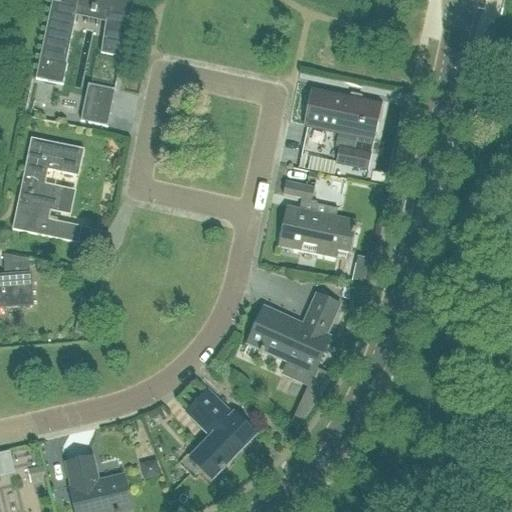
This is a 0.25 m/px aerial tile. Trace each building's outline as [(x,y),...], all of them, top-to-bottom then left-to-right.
[(60,0),(59,5),(51,3),(35,81),(62,86),(66,65),(65,65),(77,9),(106,15),(102,55),(122,60),(134,0),(60,0)] [(81,118),(97,122),(98,114),(107,116),(113,92),(87,86),(86,90),(75,87),(70,108),(82,111),(81,118)] [(303,128),(354,138),(350,154),(335,151),(332,164),(367,172),(380,107),(310,93),(303,128)] [(61,189),(45,186),(48,172),(78,178),(84,152),(30,141),(11,231),(78,245),(81,229),(48,222),(50,212),(56,213),(61,189)] [(282,197),(311,204),(314,189),(285,183),(282,197)] [(276,248),(335,261),(337,254),(349,256),(357,223),(335,218),(337,210),(316,205),(314,213),(286,207),(276,248)] [(0,309),(20,308),(18,277),(0,277),(0,309)] [(247,346),(314,376),(330,339),(326,337),(339,307),(316,297),(302,327),(263,310),(247,346)] [(211,439),(189,461),(211,482),(254,437),(233,416),(232,418),(207,394),(187,415),(211,439)] [(71,491),(69,492),(73,511),(129,511),(122,479),(97,485),(91,459),(65,465),(71,491)] [(26,470),(29,483),(42,480),(38,466),(26,470)]
